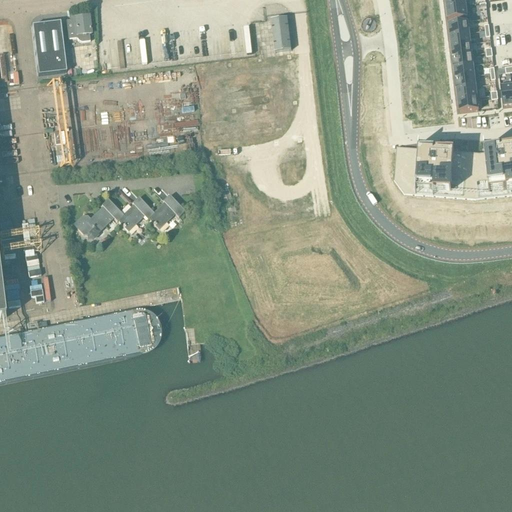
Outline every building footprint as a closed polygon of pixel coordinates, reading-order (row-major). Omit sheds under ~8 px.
[(469,0),(444,0),(446,11),(468,8),(471,8),(469,0)] [(468,8),(446,11),(447,22),(452,22),(452,24),(459,23),(459,21),(470,19),(468,8)] [(70,22),(66,23),(69,42),(78,41),(79,43),(81,44),(82,45),(84,45),(90,44),(89,36),(90,36),(88,18),(75,19),(75,18),(70,19),(70,22)] [(287,19),(271,21),(275,53),(291,51),(287,19)] [(66,74),(60,24),(32,28),(37,67),(38,77),(66,74)] [(468,24),(448,26),(449,37),(469,35),(468,24)] [(469,35),(449,37),(451,48),(471,46),(469,35)] [(471,46),(451,48),(452,59),(472,56),(471,46)] [(472,56),(452,59),(453,70),(476,67),(474,56),(472,56)] [(476,67),(453,70),(455,80),(477,78),(476,67)] [(477,78),(455,80),(456,92),(479,89),(481,89),(479,77),(477,78)] [(511,85),(500,86),(503,109),(511,107),(511,88),(511,87),(511,85)] [(479,89),(456,92),(457,103),(478,100),(480,100),(479,89)] [(478,100),(457,103),(459,114),(473,112),(479,112),(478,100)] [(397,150),(394,183),(404,197),(476,202),(511,198),(511,152),(510,153),(511,173),(511,172),(511,181),(498,183),(495,154),(479,156),(444,153),(441,179),(427,178),(430,152),(429,152),(406,150),(397,150)] [(430,152),(427,178),(441,179),(444,153),(443,153),(443,150),(430,151),(430,152)] [(496,154),(495,154),(498,183),(511,181),(511,172),(511,173),(510,153),(509,153),(509,150),(496,153),(496,154)] [(154,215),(149,221),(159,232),(175,216),(179,220),(185,214),(169,197),(163,204),(165,206),(163,208),(162,207),(154,215)] [(132,209),(123,217),(118,223),(128,233),(144,218),(148,222),(149,221),(154,215),(139,200),(132,206),(135,208),(133,210),(132,209)] [(117,224),(118,223),(123,217),(108,202),(101,208),(103,210),(101,212),(100,211),(90,221),(87,218),(82,219),(73,227),(83,237),(87,236),(88,241),(93,240),(98,236),(97,235),(113,220),(117,224)]
